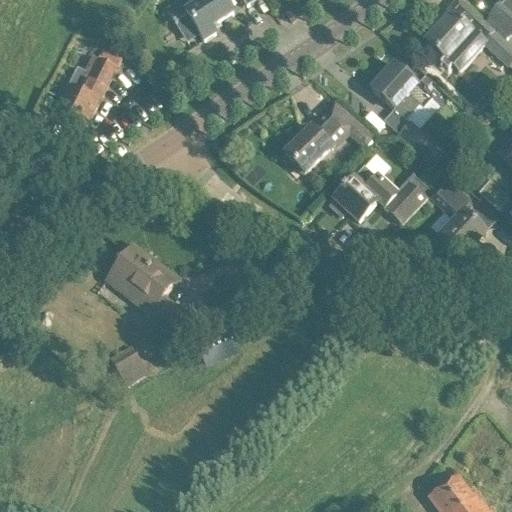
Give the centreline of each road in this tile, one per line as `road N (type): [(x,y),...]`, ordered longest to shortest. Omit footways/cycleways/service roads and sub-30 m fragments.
road 1 (residential): [(511,290),(460,300),(401,297),(309,257),(209,183),(173,138)]
road 2 (secondary): [(173,138),(380,0)]
road 3 (track): [(511,332),(463,425),(422,474),(375,511)]
road 4 (secondary): [(0,253),(173,138)]
